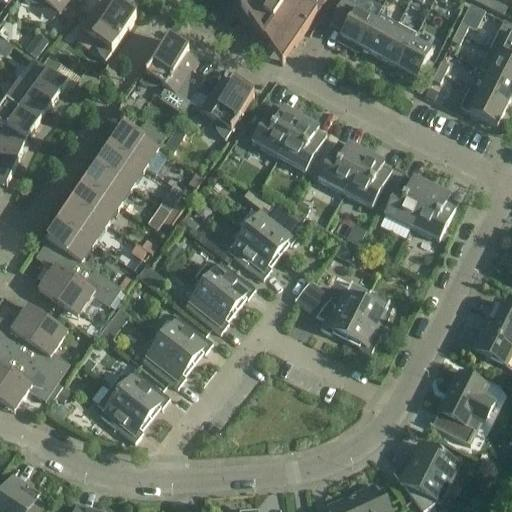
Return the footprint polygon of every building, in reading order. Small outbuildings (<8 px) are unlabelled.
[(40,8),(45,6),(59,17),(71,0),(24,0),(22,3),(27,6),(31,7),(36,8),(40,8)] [(234,0),(282,68),(317,17),(328,0),(311,0),(305,9),(292,0),(234,0)] [(484,9),(487,1),(485,0),(476,0),(474,4),(484,9)] [(343,34),(338,45),(358,56),(360,52),(360,51),(374,24),(375,24),(377,20),(343,1),(329,27),(343,34)] [(487,1),(484,9),(493,13),(497,5),(487,1)] [(115,11),(104,3),(81,33),(96,44),(96,49),(96,53),(98,57),(101,61),(105,65),(136,23),(116,8),(115,11)] [(470,8),(460,27),(469,31),(476,34),(486,16),(470,8)] [(379,62),(397,27),(378,17),(377,20),(375,24),(374,24),(360,51),(360,52),(379,62)] [(511,29),(504,25),(500,33),(490,53),(511,64),(511,29)] [(379,62),(397,71),(398,72),(412,44),(414,40),(415,40),(416,37),(397,27),(379,62)] [(469,31),(460,27),(456,36),(464,40),(469,31)] [(464,40),(456,36),(451,45),(459,49),(464,40)] [(37,38),(25,54),(36,63),(49,46),(37,38)] [(434,51),(415,40),(414,40),(412,44),(398,72),(397,71),(395,76),(415,87),(434,51)] [(168,43),(139,87),(144,89),(149,91),(153,91),(157,90),(162,89),(188,106),(203,84),(192,76),(198,67),(187,60),(188,57),(168,43)] [(511,64),(490,53),(480,72),(488,77),(511,88),(511,64)] [(42,69),(55,79),(62,69),(49,60),(42,69)] [(436,75),(444,79),(449,69),(441,65),(436,75)] [(20,85),(53,109),(67,90),(33,66),(20,85)] [(444,79),(436,75),(432,84),(440,88),(444,79)] [(511,99),(511,88),(488,77),(479,95),(507,110),(511,99)] [(198,92),(188,106),(200,114),(214,124),(215,129),(216,133),(218,137),(220,141),(224,143),(225,144),(254,101),(240,92),(235,88),(234,87),(233,88),(232,90),(221,83),(209,100),(198,92)] [(53,109),(20,85),(6,104),(40,128),(53,109)] [(470,91),(460,111),(469,116),(497,130),(507,110),(479,95),(470,91)] [(430,92),(425,100),(434,105),(438,96),(430,92)] [(6,104),(0,112),(0,127),(26,146),(40,128),(6,104)] [(278,162),(301,121),(284,111),(282,114),(273,109),(252,147),(278,162)] [(301,121),(278,162),(305,177),(326,139),(317,134),(319,131),(301,121)] [(0,186),(7,190),(26,147),(26,146),(0,127),(0,186)] [(156,179),(169,160),(125,130),(112,150),(146,173),(156,179)] [(345,198),(366,157),(349,147),(347,151),(337,146),(318,183),(345,198)] [(146,173),(112,150),(99,168),(133,192),(146,173)] [(366,157),(345,198),(372,212),(392,174),(382,170),(384,166),(366,157)] [(133,192),(99,168),(86,187),(120,210),(133,192)] [(196,178),(188,189),(196,194),(203,183),(196,178)] [(412,232),(432,190),(414,181),(412,185),(403,180),(384,218),(412,232)] [(120,210),(86,187),(73,206),(108,229),(120,210)] [(432,190),(412,232),(439,245),(458,207),(448,202),(450,199),(432,190)] [(287,201),(283,208),(292,213),(296,205),(287,201)] [(108,229),(73,206),(61,225),(95,248),(108,229)] [(170,216),(177,221),(184,211),(177,206),(170,216)] [(298,207),(293,216),(305,221),(305,222),(309,213),(308,212),(309,209),(301,206),(300,208),(298,207)] [(261,215),(246,234),(277,259),(286,247),(290,250),(299,239),(295,236),(305,223),(275,209),(269,216),(264,212),(261,215)] [(177,221),(170,216),(163,227),(170,232),(177,221)] [(187,220),(182,226),(194,236),(199,230),(187,220)] [(48,243),(48,244),(82,267),(95,248),(61,225),(60,226),(48,243)] [(354,229),(346,244),(358,251),(366,235),(354,229)] [(277,259),(246,234),(228,257),(263,284),(272,274),(268,271),(277,259)] [(35,262),(52,274),(38,295),(58,308),(85,268),(82,267),(48,244),(35,262)] [(146,245),(141,252),(147,256),(152,259),(157,252),(146,245)] [(174,248),(166,257),(174,263),(181,254),(174,248)] [(141,252),(136,249),(131,256),(142,263),(147,256),(141,252)] [(207,267),(195,283),(203,289),(234,313),(244,302),(247,305),(256,294),(221,266),(215,273),(207,267)] [(85,268),(58,308),(64,313),(78,322),(82,316),(92,323),(102,307),(109,312),(121,294),(122,293),(119,291),(85,268)] [(146,269),(138,280),(146,287),(155,276),(146,269)] [(122,293),(121,294),(126,297),(134,286),(126,281),(119,291),(122,293)] [(347,342),(370,295),(351,286),(345,296),(339,293),(319,333),(332,339),(334,335),(347,342)] [(311,287),(296,306),(315,321),(326,307),(313,297),(317,291),(311,287)] [(234,313),(203,289),(185,311),(221,339),(229,328),(225,325),(234,313)] [(391,319),(384,316),(390,305),(370,295),(347,342),(360,348),(358,353),(370,359),(391,319)] [(486,322),(489,323),(474,353),(505,369),(511,355),(511,312),(495,304),(486,322)] [(0,348),(21,363),(48,323),(28,310),(14,331),(0,321),(0,348)] [(160,343),(192,368),(201,356),(205,359),(213,348),(178,321),(160,343)] [(21,363),(58,388),(70,369),(53,358),(68,337),(48,323),(21,363)] [(103,334),(99,339),(106,345),(110,347),(114,342),(103,334)] [(143,366),(178,393),(185,384),(181,381),(192,368),(160,343),(160,344),(156,342),(152,342),(148,348),(147,353),(149,357),(143,366)] [(0,394),(21,363),(0,348),(0,394)] [(0,394),(0,406),(14,416),(28,395),(45,406),(50,399),(55,402),(63,391),(58,388),(21,363),(0,394)] [(110,392),(149,422),(158,411),(162,414),(170,403),(135,375),(130,382),(123,377),(110,392)] [(475,433),(466,429),(473,417),(485,423),(495,405),(482,399),(487,389),(459,375),(445,402),(441,404),(442,408),(432,429),(430,428),(429,429),(470,450),(471,449),(468,447),(475,433)] [(63,391),(56,402),(63,407),(71,396),(63,391)] [(149,422),(110,392),(97,410),(104,415),(100,420),(135,448),(143,437),(140,434),(149,422)] [(393,476),(400,486),(399,487),(401,488),(419,511),(428,511),(437,506),(440,507),(460,467),(420,447),(407,471),(403,469),(393,476)] [(13,480),(0,500),(0,511),(46,511),(27,499),(31,492),(13,480)] [(388,511),(385,505),(380,507),(372,489),(327,510),(328,511),(388,511)]
